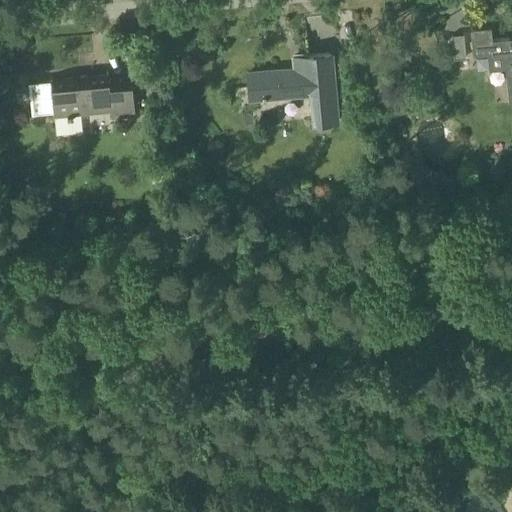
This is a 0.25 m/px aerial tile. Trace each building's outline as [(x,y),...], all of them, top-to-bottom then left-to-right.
[(490,28),(470,30),(472,56),(487,55),(488,70),(506,68),(509,100),(511,100),(511,39),(491,41),(490,28)] [(105,35),(106,46),(127,45),(126,34),(105,35)] [(465,58),(463,34),(451,35),(453,59),(465,58)] [(247,75),(249,99),(310,93),(313,125),(337,123),(331,54),(292,58),(293,70),(247,75)] [(31,82),(28,82),(28,84),(30,84),(33,112),(30,112),(31,114),(35,114),(34,112),(53,111),(53,116),(80,114),(110,111),(111,120),(134,118),(131,79),(108,81),(108,74),(50,80),(50,81),(32,83),(31,82)] [(159,157),(148,159),(151,182),(162,181),(159,157)] [(397,188),(401,202),(401,203),(407,201),(415,200),(411,184),(397,188)]
